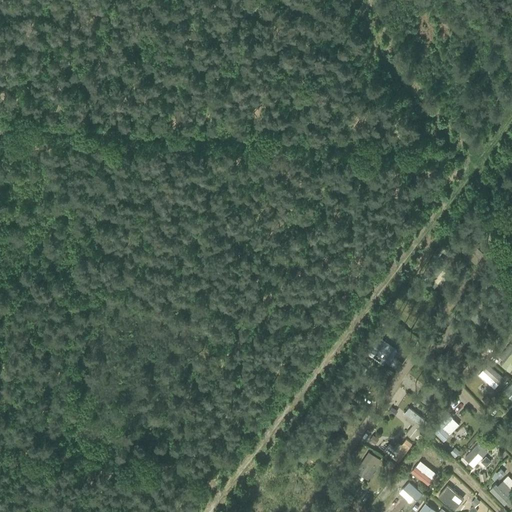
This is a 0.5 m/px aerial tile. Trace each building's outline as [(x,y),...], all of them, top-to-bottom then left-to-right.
[(479,236),(475,232),(471,236),(475,240),(479,236)] [(479,259),(484,254),(465,235),(460,240),(462,242),(458,247),(476,264),(480,259),(479,259)] [(435,288),(448,270),(444,267),(450,259),(443,253),(423,280),(435,288)] [(491,322),(471,308),(467,315),(487,329),(491,322)] [(432,347),(441,352),(447,343),(451,346),(454,341),(459,344),(462,341),(465,342),(470,335),(450,321),(432,347)] [(386,362),(389,364),(397,352),(396,348),(378,335),(368,350),(386,362)] [(478,340),(474,346),(478,349),(482,343),(478,340)] [(511,368),(511,344),(510,343),(499,357),(503,359),(499,364),(510,372),(511,368)] [(493,388),(504,378),(489,362),(478,372),(493,388)] [(347,381),(341,376),(336,381),(342,386),(347,381)] [(441,398),(424,385),(416,396),(433,408),(441,398)] [(492,401),(486,395),(482,399),(488,405),(492,401)] [(347,410),(351,414),(356,408),(352,404),(347,410)] [(391,407),(388,412),(394,416),(398,410),(391,407)] [(438,419),(446,411),(444,408),(435,417),(438,419)] [(328,412),(323,409),(319,415),(325,418),(328,412)] [(446,411),(438,419),(430,427),(444,440),(449,434),(442,427),(452,417),(452,416),(446,411)] [(416,419),(405,431),(412,437),(423,425),(416,419)] [(431,439),(435,435),(429,430),(426,433),(431,439)] [(375,444),(379,439),(373,434),(369,439),(375,444)] [(392,457),(398,462),(412,443),(406,438),(402,444),(398,450),(392,457)] [(330,448),(337,444),(334,439),(327,443),(330,448)] [(463,457),(472,466),(487,450),(478,441),(463,457)] [(460,451),(455,447),(450,452),(455,456),(460,451)] [(368,479),(370,476),(372,473),(381,459),(368,450),(355,470),(368,479)] [(426,483),(436,472),(419,458),(409,470),(426,483)] [(389,470),(396,469),(394,462),(387,464),(389,470)] [(497,472),(496,472),(500,475),(501,477),(505,472),(501,468),(497,472)] [(391,511),(410,490),(398,480),(379,501),(391,511)] [(490,489),(504,504),(511,496),(511,489),(503,480),(497,485),(496,483),(490,489)] [(438,496),(454,509),(464,498),(447,485),(438,496)] [(480,502),(476,497),(471,502),(475,506),(480,502)] [(436,511),(425,502),(417,511),(435,511),(436,511)]
